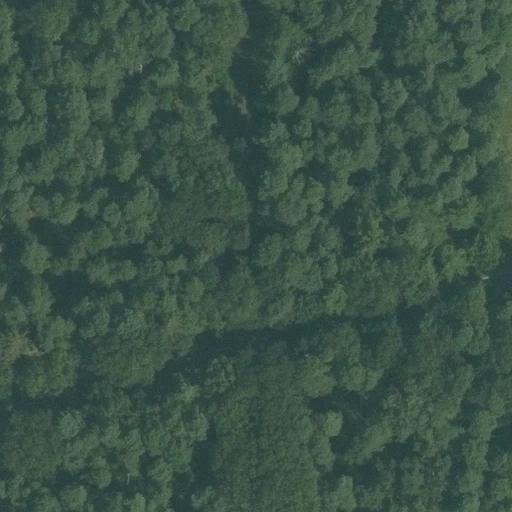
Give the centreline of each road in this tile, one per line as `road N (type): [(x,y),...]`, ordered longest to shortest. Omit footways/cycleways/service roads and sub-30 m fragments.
road 1 (unclassified): [(215,0),(202,369)]
road 2 (secondary): [(511,286),(202,369)]
road 3 (secondary): [(202,369),(0,428)]
road 4 (unclassified): [(202,369),(229,511)]
